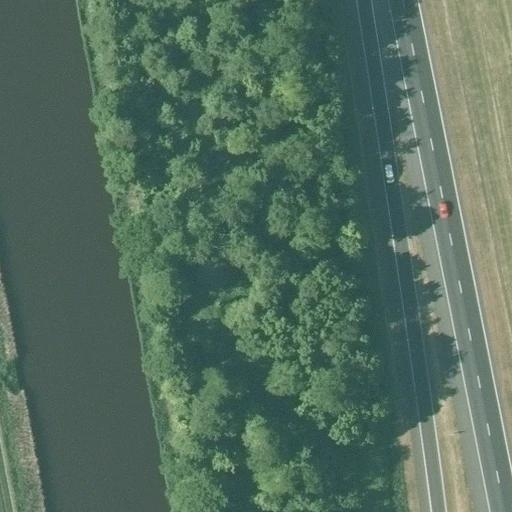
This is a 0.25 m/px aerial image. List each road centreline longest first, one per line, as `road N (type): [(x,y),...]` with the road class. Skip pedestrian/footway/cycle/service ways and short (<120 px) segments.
road 1 (motorway): [(402,0),(504,511)]
road 2 (motorway): [(364,0),(437,511)]
